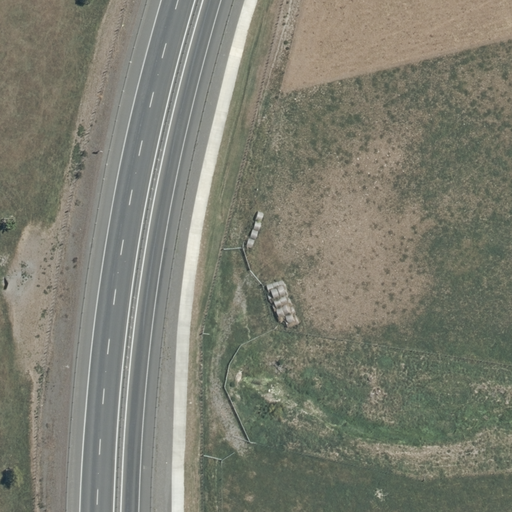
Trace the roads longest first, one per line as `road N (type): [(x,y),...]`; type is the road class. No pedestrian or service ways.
road 1 (trunk): [(214,0),(158,219),(130,511)]
road 2 (trunk): [(97,511),(119,265),(137,158),(179,0)]
